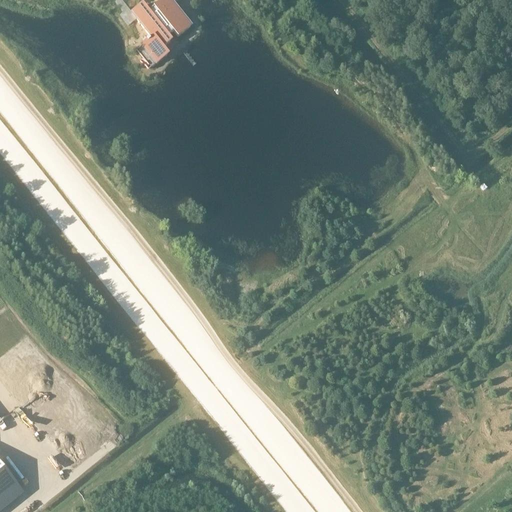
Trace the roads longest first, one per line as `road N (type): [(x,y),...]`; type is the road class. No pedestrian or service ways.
road 1 (track): [(284,0),(401,126),(450,221),(447,234),(386,284),(237,370)]
road 2 (track): [(434,511),(399,468),(398,409),(493,334),(511,284)]
road 3 (track): [(211,314),(253,325),(286,293),(397,218),(421,167)]
road 4 (track): [(304,284),(324,249),(325,218),(365,224),(407,201)]
